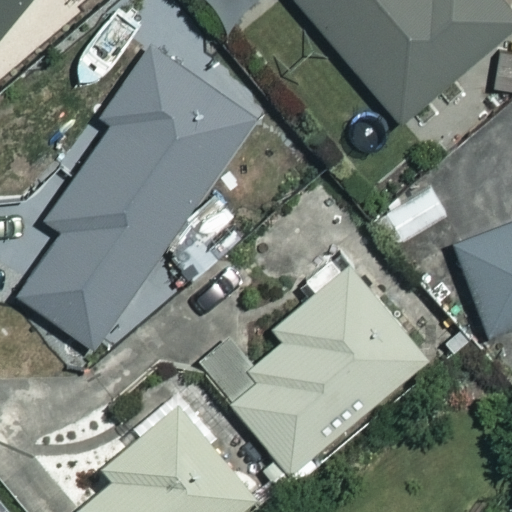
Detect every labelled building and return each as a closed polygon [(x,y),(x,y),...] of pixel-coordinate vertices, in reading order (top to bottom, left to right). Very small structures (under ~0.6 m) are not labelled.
[(0,0),(0,28),(24,0),(0,0)] [(215,0),(224,10),(236,0),(302,0),(395,116),(511,23),(511,13),(501,0),(215,0)] [(91,338),(253,111),(151,37),(97,113),(110,122),(47,209),(65,222),(19,286),(91,338)] [(446,206),(428,175),(370,211),(389,241),(446,206)] [(511,213),(449,239),(488,331),(511,321),(511,213)] [(281,333),(256,354),(228,329),(198,353),(287,464),(427,351),(351,258),(272,322),(281,333)] [(99,479),(71,502),(78,511),(231,511),(249,499),(208,449),(229,432),(176,367),(123,411),(139,431),(92,470),(99,479)]
